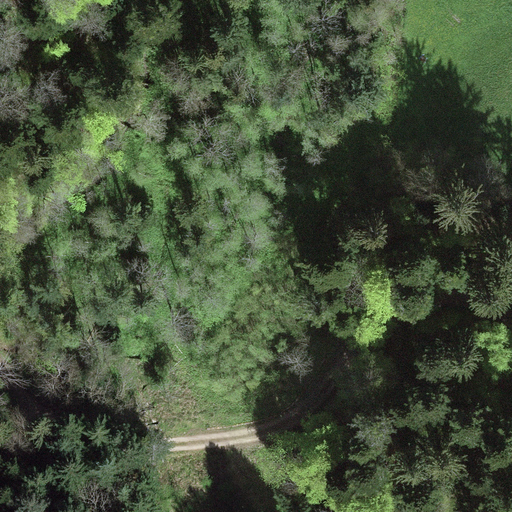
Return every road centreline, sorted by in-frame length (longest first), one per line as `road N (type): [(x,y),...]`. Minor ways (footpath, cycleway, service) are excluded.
road 1 (track): [(169,443),(264,433),(302,418),(364,335),(423,297),(472,296),(511,318)]
road 2 (track): [(0,372),(55,427),(169,443)]
